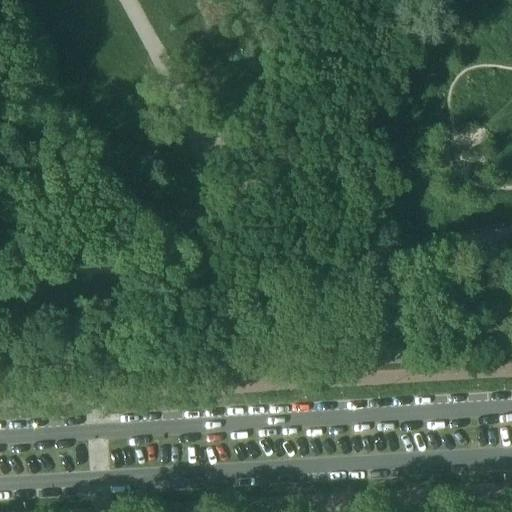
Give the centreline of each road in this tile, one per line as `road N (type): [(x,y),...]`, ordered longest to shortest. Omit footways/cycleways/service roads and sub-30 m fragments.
road 1 (secondary): [(511,407),(0,438)]
road 2 (secondary): [(0,483),(511,455)]
